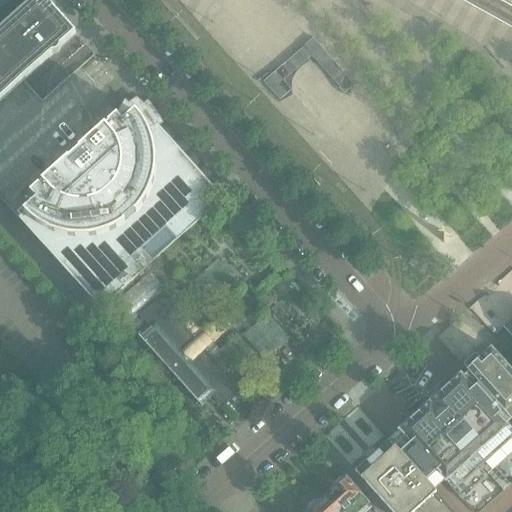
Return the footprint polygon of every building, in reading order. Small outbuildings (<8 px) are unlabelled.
[(0,103),(76,35),(45,0),(35,0),(0,31),(0,103)] [(280,98),(292,88),(284,78),(276,69),(264,80),(280,98)] [(143,125),(141,122),(138,117),(136,115),(124,125),(117,117),(31,195),(37,201),(18,218),(100,310),(149,266),(140,256),(137,258),(135,255),(165,228),(177,241),(212,210),(206,203),(214,197),(214,189),(158,125),(146,130),(143,125)] [(222,408),(249,384),(167,292),(139,316),(149,328),(139,337),(201,407),(202,407),(197,401),(207,392),(222,408)] [(511,320),(509,323),(503,329),(511,338),(511,320)] [(463,363),(463,367),(467,371),(465,372),(510,421),(511,422),(511,421),(511,374),(490,350),(480,359),(479,358),(479,359),(475,355),(473,355),(463,363)] [(398,432),(390,440),(391,442),(408,462),(413,467),(414,466),(415,468),(414,469),(432,489),(433,488),(435,490),(443,482),(444,482),(455,494),(457,493),(462,498),(485,478),(479,473),(482,471),(483,470),(484,471),(485,470),(484,469),(483,468),(481,469),(477,465),(486,457),(490,461),(488,463),(489,464),(490,465),(491,464),(490,463),(491,463),(493,460),(498,466),(511,453),(511,432),(506,425),(510,421),(465,372),(460,377),(459,376),(429,403),(429,404),(398,431),(399,432),(398,432)] [(388,441),(355,470),(392,511),(414,511),(435,494),(436,494),(433,491),(435,490),(433,488),(432,489),(414,469),(415,468),(414,466),(413,467),(408,462),(391,442),(390,440),(389,441),(388,441)] [(362,511),(370,505),(345,479),(344,480),(342,478),(338,480),(333,484),(332,488),(333,489),(325,496),(339,511),(362,511)] [(96,492),(93,490),(88,484),(71,498),(79,507),(96,492)] [(339,511),(325,496),(318,503),(317,502),(313,502),(307,507),(306,511),(339,511)]
